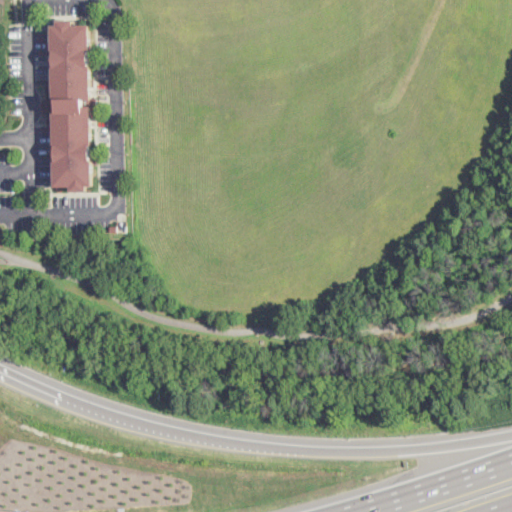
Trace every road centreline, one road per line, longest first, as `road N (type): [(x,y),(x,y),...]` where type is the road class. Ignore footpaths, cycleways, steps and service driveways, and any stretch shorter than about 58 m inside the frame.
road 1 (motorway): [(511,425),(339,446),(243,442),(141,424),(0,365)]
road 2 (motorway): [(511,464),(365,511)]
